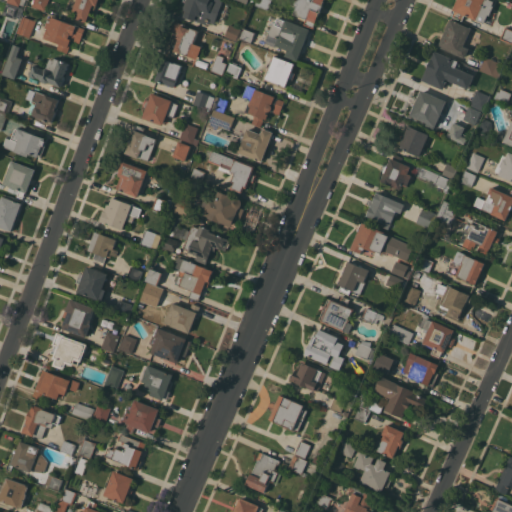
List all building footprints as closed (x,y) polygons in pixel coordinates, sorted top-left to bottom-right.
[(48,0),(45,11),(32,5),(33,0),(48,0)] [(76,17),(78,12),(71,10),(72,10),(68,8),(70,0),(98,0),(95,9),(92,8),(87,22),(76,17)] [(222,0),(213,24),(208,23),(205,22),(205,24),(194,20),(193,22),(181,17),(186,7),(183,6),(185,0),(222,0)] [(272,0),(268,9),(255,4),(256,0),(272,0)] [(324,0),(314,28),(304,24),(306,18),(294,13),(297,6),(291,4),(292,0),(324,0)] [(493,0),(495,1),(493,5),(494,5),(490,15),(488,15),(484,23),(476,19),(476,20),(465,15),(462,20),(452,16),(454,10),(453,9),(456,0),(493,0)] [(19,6),(19,7),(23,8),(20,18),(16,16),(15,18),(3,14),(7,2),(19,6)] [(36,21),(30,37),(17,32),(23,16),(36,21)] [(71,39),(69,45),(70,46),(68,52),(57,48),(59,43),(44,37),(47,29),(44,28),(48,16),(52,18),(52,16),(85,28),(79,43),(71,39)] [(285,55),(287,50),(277,45),(276,47),(265,43),(272,23),(274,24),(277,17),(285,20),(286,19),(310,29),(298,60),(285,55)] [(453,19),(452,19),(470,27),(470,26),(472,27),(464,45),(469,48),(465,58),(439,46),(451,18),(453,19)] [(197,59),(194,65),(193,65),(195,58),(174,50),(179,38),(175,37),(176,33),(171,31),(175,21),(199,30),(198,33),(199,34),(196,41),(195,40),(194,43),(202,46),(197,59)] [(241,29),(236,41),(225,36),(229,24),(241,29)] [(511,29),(511,43),(500,38),(506,26),(511,29)] [(255,32),(251,43),(240,38),(244,28),(255,32)] [(17,56),(23,58),(15,79),(3,74),(14,44),(21,46),(17,56)] [(459,60),(456,67),(475,75),(469,89),(448,80),(444,89),(422,80),(435,50),(459,60)] [(224,57),(222,61),(227,63),(222,75),(211,70),(217,54),(224,57)] [(292,71),(296,72),(293,80),(289,78),(286,87),(265,79),(269,68),(266,67),(268,62),(271,63),(274,55),(295,63),(292,71)] [(485,56),(499,62),(499,63),(504,66),(499,78),(480,69),(485,56)] [(50,58),(54,60),(55,57),(69,63),(61,86),(50,82),(47,83),(41,81),(41,78),(37,77),(37,78),(30,76),(30,74),(28,73),(30,70),(32,71),(34,65),(44,68),(47,67),(50,58)] [(166,83),(165,84),(155,80),(163,58),(172,61),(171,62),(174,63),(175,62),(182,65),(175,87),(166,83)] [(242,67),(237,77),(226,73),(230,62),(242,67)] [(256,88),(256,89),(285,101),(279,114),(271,110),(269,111),(267,111),(266,113),(269,114),(267,119),(264,118),(261,126),(252,123),(255,116),(245,112),(248,103),(249,104),(251,100),(242,97),(247,84),(256,88)] [(497,90),(499,91),(501,88),(511,93),(507,104),(494,98),(497,90)] [(48,93),(50,94),(50,96),(60,99),(57,107),(52,122),(33,115),(33,113),(33,111),(34,109),(34,108),(35,107),(36,106),(35,106),(36,102),(32,100),(36,90),(46,94),(48,93)] [(210,110),(205,108),(193,103),(198,90),(215,97),(210,110)] [(449,102),(444,112),(442,111),(435,126),(434,128),(426,125),(427,122),(410,115),(422,90),(449,102)] [(491,96),(484,111),(470,105),(477,90),(491,96)] [(152,92),(173,100),(172,101),(179,104),(176,110),(179,111),(176,118),(174,117),(167,115),(163,125),(143,117),(146,107),(145,106),(145,105),(145,103),(147,101),(150,99),(152,92)] [(228,100),(224,112),(212,107),(216,95),(228,100)] [(7,115),(0,112),(0,96),(12,101),(7,115)] [(474,109),(466,126),(454,121),(457,113),(457,114),(461,104),(474,109)] [(234,117),(230,129),(219,125),(217,129),(207,126),(214,109),(234,117)] [(511,115),(502,142),(511,145),(511,141),(511,115)] [(492,127),(490,131),(485,134),(478,131),(483,118),(491,121),(492,127)] [(450,128),(449,128),(452,122),(465,127),(462,133),(467,135),(466,138),(467,138),(465,143),(447,136),(450,128)] [(199,139),(197,145),(179,139),(185,123),(198,127),(195,137),(199,139)] [(145,127),(143,133),(147,134),(147,135),(156,138),(148,161),(125,152),(134,129),(135,129),(137,124),(145,127)] [(420,156),(418,155),(418,154),(399,146),(408,124),(428,133),(429,133),(430,133),(420,156)] [(11,139),(16,127),(21,130),(22,129),(24,129),(24,131),(28,133),(30,130),(36,132),(35,136),(43,138),(42,139),(46,140),(44,145),(45,145),(41,157),(38,156),(38,157),(28,153),(27,156),(14,151),(15,150),(5,146),(4,144),(6,137),(11,139)] [(247,128),(261,134),(263,128),(273,132),(262,161),(238,151),(247,128)] [(191,145),(185,160),(173,156),(179,141),(191,145)] [(255,166),(253,173),(257,174),(253,183),(249,181),(247,188),(244,187),(242,193),(230,188),(232,185),(233,185),(234,182),(232,181),(235,173),(231,172),(230,174),(218,169),(219,165),(207,160),(212,149),(234,158),(234,157),(255,166)] [(511,180),(498,174),(499,173),(495,171),(502,154),(505,156),(507,152),(508,152),(509,151),(511,152),(511,180)] [(478,172),(467,167),(473,152),(485,157),(478,172)] [(403,157),(401,162),(411,166),(408,173),(412,175),(407,186),(403,184),(400,189),(381,181),(384,173),(383,172),(386,165),(387,166),(391,157),(392,158),(394,153),(403,157)] [(36,169),(27,192),(26,192),(23,198),(17,196),(20,190),(3,184),(12,160),(36,169)] [(148,170),(138,196),(116,188),(121,176),(117,174),(123,160),(148,170)] [(458,167),(453,179),(442,174),(447,163),(458,167)] [(205,171),(201,182),(190,177),(195,167),(205,171)] [(449,178),(447,183),(451,184),(447,192),(443,191),(445,187),(418,176),(422,167),(449,178)] [(472,187),(460,181),(465,170),(477,175),(472,187)] [(509,194),(511,189),(511,206),(506,220),(473,205),(477,196),(486,200),(489,193),(488,193),(491,186),(509,194)] [(186,216),(173,211),(179,195),(182,196),(185,188),(194,192),(192,199),(193,201),(192,202),(192,203),(191,203),(186,216)] [(235,196),(241,199),(242,201),(242,203),(242,205),(241,207),(245,209),(240,220),(235,217),(232,226),(220,222),(219,222),(216,228),(208,225),(210,218),(208,217),(208,216),(203,214),(205,210),(204,209),(209,197),(210,197),(211,193),(217,195),(218,190),(233,196),(235,196)] [(405,204),(401,213),(397,211),(389,229),(379,225),(381,221),(367,215),(371,206),(369,205),(371,200),(373,201),(377,192),(405,204)] [(2,195),(22,203),(17,216),(19,216),(17,222),(15,221),(12,231),(0,226),(0,200),(1,200),(2,195)] [(168,200),(169,198),(174,200),(168,214),(152,208),(156,197),(158,197),(158,196),(168,200)] [(112,197),(132,204),(132,205),(142,208),(139,217),(134,216),(132,222),(126,220),(123,229),(100,221),(104,210),(105,210),(107,203),(110,204),(112,197)] [(458,205),(449,226),(434,220),(444,199),(458,205)] [(422,207),(435,213),(428,228),(416,223),(422,207)] [(383,249),(381,253),(377,251),(376,252),(365,247),(363,252),(361,252),(361,253),(351,248),(359,231),(357,230),(360,223),(362,224),(363,222),(385,232),(384,233),(389,235),(414,246),(407,261),(383,249)] [(473,250),(463,245),(466,237),(467,237),(472,226),(471,226),(472,223),(477,225),(475,228),(480,230),(482,224),(498,231),(490,248),(489,248),(487,254),(477,250),(480,244),(477,242),(473,250)] [(226,251),(216,247),(214,251),(211,250),(206,264),(195,259),(196,255),(188,251),(189,250),(184,248),(184,247),(187,240),(183,238),(187,229),(190,230),(192,226),(193,226),(193,225),(199,228),(200,225),(211,229),(210,231),(225,237),(230,239),(229,242),(230,243),(228,247),(227,247),(226,251)] [(162,235),(156,249),(140,243),(146,229),(162,235)] [(95,231),(117,239),(117,240),(115,246),(115,245),(114,249),(118,250),(116,256),(111,255),(110,257),(107,264),(93,258),(95,252),(88,250),(95,231)] [(174,251),(160,246),(164,235),(178,239),(174,251)] [(476,284),(457,276),(462,265),(454,261),(458,251),(466,254),(485,263),(476,284)] [(189,297),(191,290),(175,283),(180,269),(173,267),(177,256),(184,259),(184,258),(213,270),(209,280),(210,281),(208,287),(204,285),(198,301),(189,297)] [(435,262),(430,272),(419,267),(423,257),(435,262)] [(363,267),(364,267),(370,270),(365,282),(366,282),(360,294),(351,290),(349,294),(339,290),(341,285),(340,284),(340,285),(338,284),(339,283),(338,282),(341,276),(342,276),(343,274),(342,274),(344,270),(347,264),(346,264),(347,262),(348,262),(349,260),(363,267)] [(408,266),(404,277),(392,271),(396,260),(408,266)] [(109,273),(108,274),(113,276),(111,282),(106,280),(103,288),(106,289),(102,299),(99,298),(99,299),(77,291),(80,284),(76,283),(80,271),(85,273),(87,265),(109,273)] [(143,271),(139,282),(127,277),(131,266),(143,271)] [(158,285),(146,281),(151,268),(163,272),(158,285)] [(403,279),(399,290),(386,284),(391,274),(403,279)] [(415,305),(402,299),(409,284),(411,286),(413,281),(418,284),(416,288),(421,290),(415,305)] [(446,314),(449,308),(439,304),(448,284),(470,294),(470,295),(472,297),(469,304),(466,303),(459,319),(446,314)] [(350,299),(347,305),(355,308),(354,311),(353,310),(348,321),(353,324),(349,333),(345,331),(321,321),(322,320),(319,319),(322,311),(321,311),(324,304),(325,305),(328,298),(331,299),(331,298),(339,302),(342,295),(350,299)] [(96,308),(90,324),(91,324),(86,337),(62,328),(66,317),(63,316),(66,310),(67,310),(71,298),(96,308)] [(133,304),(128,318),(114,313),(119,299),(133,304)] [(201,306),(196,318),(195,318),(189,333),(164,322),(165,319),(164,319),(166,315),(168,312),(169,313),(170,311),(169,311),(171,307),(170,307),(172,303),(173,302),(190,309),(193,303),(201,306)] [(385,315),(383,320),(378,318),(376,323),(373,322),(362,317),(366,307),(385,315)] [(153,310),(150,316),(143,313),(146,308),(153,310)] [(455,330),(452,337),(456,338),(452,347),(448,345),(444,352),(443,352),(440,358),(430,353),(433,347),(423,342),(428,330),(423,327),(427,318),(433,321),(433,320),(455,330)] [(414,332),(409,344),(387,334),(393,323),(414,332)] [(186,356),(181,354),(177,362),(151,352),(154,345),(150,343),(153,335),(154,335),(157,327),(158,328),(159,327),(192,340),(186,356)] [(339,337),(337,341),(344,344),(339,355),(345,357),(339,370),(330,366),(330,364),(328,363),(327,364),(305,354),(310,343),(314,335),(316,336),(320,328),(339,337)] [(114,352),(101,347),(107,331),(120,335),(114,352)] [(64,369),(53,365),(56,359),(53,358),(58,346),(52,344),(57,332),(87,344),(87,346),(88,346),(86,352),(85,352),(81,361),(79,361),(77,366),(73,364),(73,365),(66,363),(64,369)] [(138,339),(132,353),(120,348),(126,334),(138,339)] [(362,339),(366,341),(371,341),(369,346),(372,348),(367,359),(355,354),(360,342),(361,343),(362,339)] [(385,351),(380,348),(383,343),(388,345),(385,351)] [(388,374),(373,368),(380,352),(383,353),(384,352),(387,353),(386,355),(395,359),(388,374)] [(439,364),(436,372),(439,373),(433,386),(409,376),(410,374),(403,371),(412,352),(439,364)] [(105,384),(112,365),(113,362),(125,367),(124,370),(118,388),(105,384)] [(318,391),(314,389),(314,390),(302,385),(298,383),(291,380),(291,379),(290,379),(292,374),(293,374),(296,369),(299,370),(303,362),(318,368),(317,369),(326,373),(318,391)] [(174,374),(168,390),(170,391),(167,399),(165,398),(164,400),(150,395),(152,391),(144,388),(146,383),(142,381),(143,379),(141,378),(146,365),(148,366),(149,364),(174,374)] [(77,391),(68,388),(66,394),(60,392),(58,399),(43,393),(41,399),(33,396),(43,369),(67,378),(68,377),(80,382),(77,391)] [(410,404),(408,409),(407,408),(406,410),(405,410),(404,413),(404,414),(403,417),(385,409),(388,402),(391,397),(375,390),(377,385),(376,384),(378,380),(379,380),(381,376),(397,383),(428,397),(423,409),(410,404)] [(374,396),(373,398),(385,403),(380,413),(357,403),(363,391),(374,396)] [(280,394),(304,405),(303,408),(308,410),(298,431),(270,419),(280,394)] [(345,402),(341,412),(330,408),(335,398),(345,402)] [(160,409),(157,416),(162,418),(159,427),(154,425),(151,433),(136,427),(133,433),(125,430),(127,424),(126,423),(127,422),(123,420),(126,411),(130,413),(131,411),(129,410),(130,406),(132,407),(135,399),(160,409)] [(95,408),(91,419),(72,413),(76,402),(95,408)] [(106,423),(93,418),(99,403),(111,408),(106,423)] [(51,428),(47,426),(42,438),(35,436),(35,437),(32,436),(33,435),(23,432),(27,419),(26,419),(30,410),(30,411),(33,404),(44,408),(44,409),(61,416),(58,424),(53,422),(51,428)] [(365,423),(354,418),(360,405),(371,410),(365,423)] [(405,432),(402,439),(404,440),(402,446),(399,445),(394,457),(374,448),(378,439),(380,440),(383,434),(382,434),(387,424),(405,432)] [(146,443),(140,460),(142,461),(139,469),(137,468),(136,468),(112,459),(112,458),(105,456),(108,447),(113,449),(114,447),(125,451),(126,447),(124,446),(124,445),(122,444),(123,441),(119,440),(122,433),(146,443)] [(96,443),(91,458),(79,453),(85,438),(96,443)] [(339,451),(345,439),(357,444),(351,457),(339,451)] [(46,459),(48,461),(44,473),(32,470),(31,472),(14,465),(11,471),(6,469),(14,447),(17,448),(21,440),(31,444),(32,442),(43,446),(41,452),(46,459)] [(72,453),(62,449),(65,440),(76,444),(72,453)] [(305,458),(295,453),(301,440),(311,445),(305,458)] [(279,465),(277,464),(274,470),(281,473),(277,484),(270,480),(265,492),(246,484),(247,481),(249,475),(250,476),(251,473),(252,473),(258,459),(257,459),(260,451),(266,454),(266,453),(270,454),(270,456),(281,460),(279,465)] [(387,462),(384,468),(391,471),(388,478),(391,479),(388,487),(384,485),(381,492),(360,482),(361,480),(359,480),(361,476),(362,476),(365,470),(361,468),(360,469),(354,466),(361,451),(374,457),(372,463),(376,464),(378,458),(387,462)] [(303,471),(307,473),(306,476),(291,469),(292,469),(288,467),(294,455),(297,456),(297,455),(308,460),(303,471)] [(511,487),(509,486),(506,494),(495,489),(510,455),(511,456),(511,487)] [(88,460),(83,474),(75,471),(80,457),(88,460)] [(133,488),(133,489),(132,492),(132,493),(131,494),(130,494),(129,494),(128,494),(125,503),(104,495),(114,470),(134,478),(131,486),(133,488)] [(59,490),(45,485),(49,474),(63,479),(59,490)] [(29,486),(26,493),(27,494),(22,507),(19,506),(18,507),(0,500),(0,494),(1,492),(0,491),(0,483),(4,484),(7,477),(26,484),(27,485),(29,486)] [(379,497),(372,511),(344,511),(346,507),(345,506),(347,501),(348,502),(349,501),(343,498),(351,484),(375,495),(379,497)] [(54,511),(60,499),(61,499),(66,488),(77,492),(72,504),(68,502),(64,511),(54,511)] [(333,498),(332,499),(334,499),(332,504),(331,503),(328,509),(316,504),(321,492),(333,498)] [(511,511),(492,511),(493,510),(491,509),(497,496),(508,501),(507,502),(511,504),(511,511)] [(264,508),(262,511),(234,511),(233,511),(235,505),(237,506),(237,505),(236,504),(238,499),(240,499),(241,497),(264,508)] [(82,511),(84,509),(85,510),(87,506),(88,506),(90,500),(98,503),(96,509),(103,511),(82,511)] [(53,511),(35,511),(37,508),(38,508),(40,502),(55,507),(53,511)]
